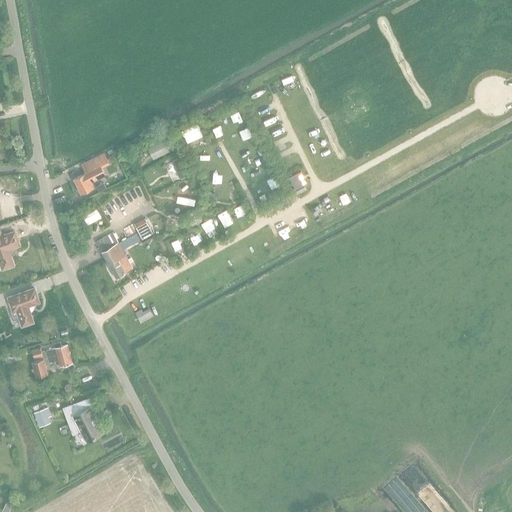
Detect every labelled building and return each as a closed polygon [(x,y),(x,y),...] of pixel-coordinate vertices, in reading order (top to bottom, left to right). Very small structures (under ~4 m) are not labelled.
[(74,179),(81,193),(93,187),(91,182),(105,175),(100,164),(107,160),(104,153),(84,162),(89,171),(74,179)] [(300,173),(290,178),(296,190),(306,185),(300,173)] [(134,223),(142,239),(153,233),(145,217),(134,223)] [(0,262),(2,269),(14,265),(10,255),(12,254),(14,253),(14,251),(15,249),(14,247),(19,245),(15,231),(0,235),(0,262)] [(97,241),(115,277),(132,268),(113,232),(97,241)] [(22,326),(33,322),(30,312),(32,311),(33,309),(34,308),(34,305),(34,304),(39,302),(34,288),(8,297),(12,310),(10,311),(13,320),(19,318),(22,326)] [(67,344),(61,346),(60,341),(53,343),(55,348),(46,350),(49,362),(55,360),(57,366),(72,361),(67,344)] [(32,349),(34,358),(43,355),(40,347),(32,349)] [(32,361),(36,377),(48,374),(43,358),(32,361)] [(89,407),(82,411),(77,403),(64,408),(73,432),(80,429),(86,440),(102,432),(89,407)] [(35,412),(38,420),(50,415),(47,408),(35,412)]
